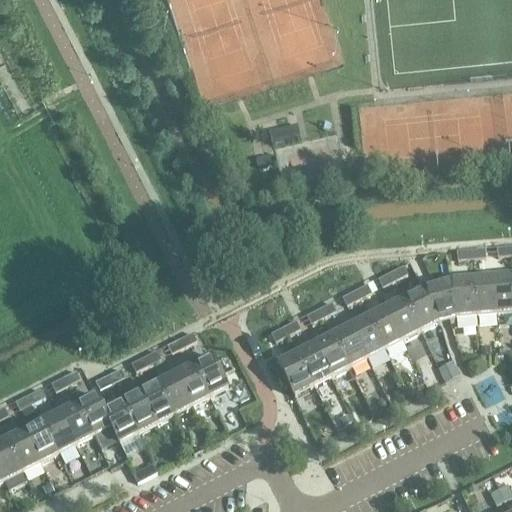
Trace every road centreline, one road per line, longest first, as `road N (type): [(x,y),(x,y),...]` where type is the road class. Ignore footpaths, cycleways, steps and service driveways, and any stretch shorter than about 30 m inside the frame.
road 1 (residential): [(312,511),(478,428)]
road 2 (residential): [(295,511),(269,462),(172,511)]
